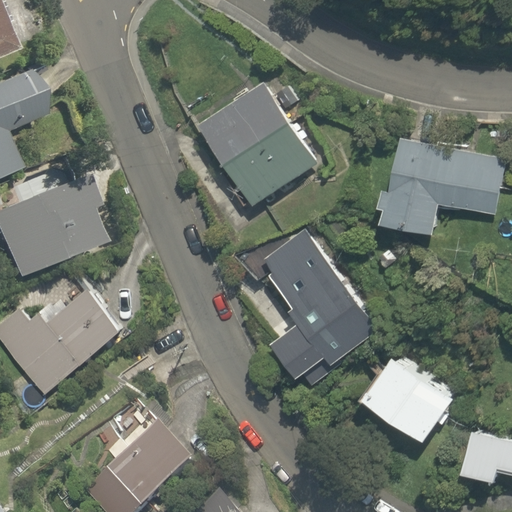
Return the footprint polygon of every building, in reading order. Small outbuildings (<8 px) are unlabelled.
[(0,55),(10,51),(0,27),(0,55)] [(0,79),(0,175),(18,168),(3,132),(40,116),(21,71),(0,79)] [(208,120),(262,201),(323,161),(269,80),(208,120)] [(389,220),(440,231),(447,201),(501,212),(511,158),(511,155),(408,134),(397,188),(389,187),(386,205),(392,206),(389,220)] [(0,246),(13,278),(96,244),(82,211),(90,207),(77,177),(0,209),(0,246)] [(297,353),(320,384),(346,364),(342,359),(386,326),(311,226),(271,256),(281,269),(278,271),(302,304),(298,306),(320,336),(297,353)] [(389,267),(398,259),(390,250),(385,255),(387,257),(383,260),(389,267)] [(0,325),(0,331),(49,392),(130,327),(96,285),(54,319),(46,310),(36,318),(26,305),(0,325)] [(373,395),(433,435),(461,394),(400,354),(373,395)] [(90,490),(110,511),(142,511),(201,458),(166,420),(90,490)] [(471,468),(505,475),(507,467),(511,467),(511,433),(480,427),(471,468)] [(108,451),(116,460),(130,448),(121,439),(108,451)] [(203,511),(248,511),(228,489),(203,511)]
